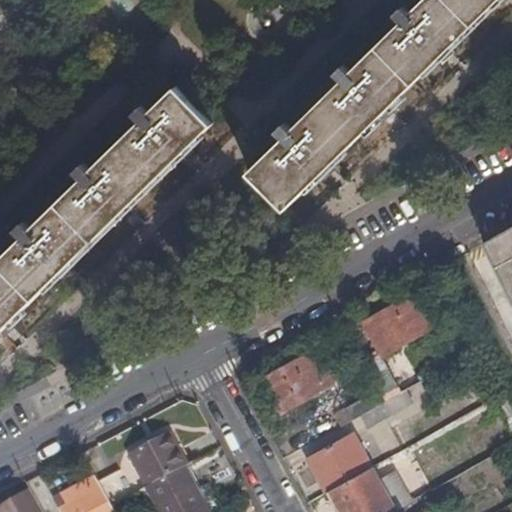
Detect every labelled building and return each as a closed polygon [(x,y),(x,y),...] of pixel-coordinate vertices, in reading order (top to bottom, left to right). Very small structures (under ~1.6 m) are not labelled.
[(425,0),(411,14),(404,7),(396,15),(403,22),(352,73),(345,65),(337,73),(344,80),(293,131),(285,123),(278,131),(285,138),(250,172),(286,209),(329,166),(386,110),(449,49),(498,0),(425,0)] [(32,229),(24,221),(17,229),(24,236),(0,260),(0,332),(11,322),(128,207),(189,147),(212,124),(176,87),(150,113),(142,105),(135,112),(143,120),(91,171),(83,163),(76,171),(84,178),(32,229)] [(511,226),(488,240),(511,285),(511,226)] [(415,296),(406,300),(413,314),(423,309),(415,296)] [(413,314),(406,300),(364,324),(382,357),(433,328),(423,309),(413,314)] [(333,385),(314,351),(262,380),(281,414),(333,385)] [(385,404),(399,396),(378,359),(364,366),(378,391),(385,404)] [(342,427),(361,416),(385,404),(378,391),(335,415),(342,427)] [(414,403),(407,391),(399,396),(385,404),(361,416),(368,429),(414,403)] [(186,468),(189,466),(172,434),(132,456),(149,488),(186,468)] [(331,491),(372,468),(354,436),(308,461),(326,493),(331,491)] [(148,488),(160,511),(210,511),(186,468),(149,488),(148,488)] [(342,511),(394,511),(396,511),(372,468),(331,491),(342,511)] [(102,489),(96,479),(65,495),(71,506),(102,489)] [(114,511),(113,508),(102,489),(71,506),(60,511),(114,511)] [(37,511),(28,495),(0,510),(0,511),(37,511)]
